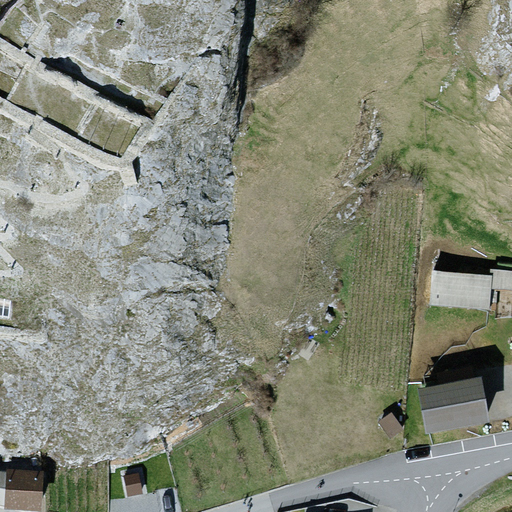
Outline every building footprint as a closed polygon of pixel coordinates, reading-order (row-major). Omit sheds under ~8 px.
[(511,271),(490,269),(489,278),(488,289),(502,289),(511,289),(511,271)] [(489,278),(429,273),(427,303),(487,308),(488,289),(489,278)] [(476,373),(407,384),(415,434),(484,422),(476,373)] [(391,414),(378,422),(389,438),(402,429),(391,414)] [(54,472),(0,469),(0,503),(54,507),(54,472)] [(139,474),(123,477),(127,497),(142,494),(139,474)]
